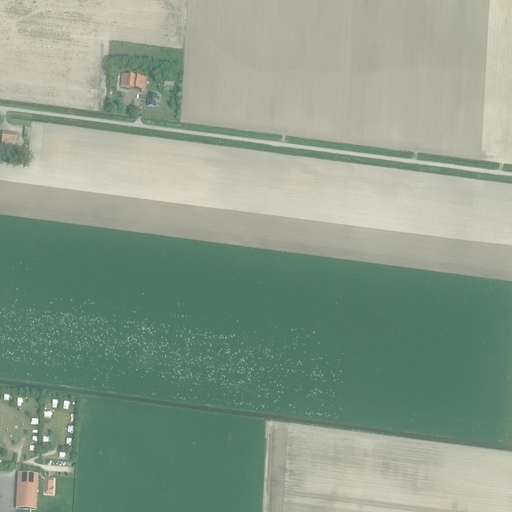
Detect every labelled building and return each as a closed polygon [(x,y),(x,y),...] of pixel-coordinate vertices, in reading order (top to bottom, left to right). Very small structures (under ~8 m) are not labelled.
[(142,92),(145,93),(147,77),(122,74),(121,87),(140,89),(142,89),(142,92)] [(123,106),(131,107),(133,95),(125,94),(123,106)] [(148,99),(148,106),(155,108),(157,96),(148,94),(148,99)] [(13,146),(16,146),(18,134),(3,133),(2,144),(7,145),(7,148),(12,149),(13,146)] [(16,509),(36,510),(38,475),(18,474),(16,509)] [(46,479),(45,494),(52,495),(52,489),(50,489),(51,482),(53,483),(53,480),(46,479)]
